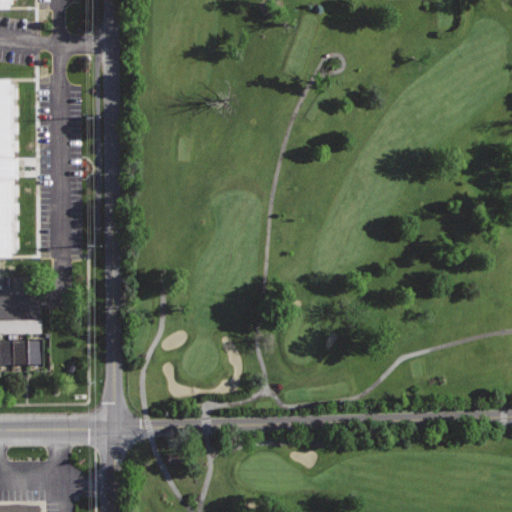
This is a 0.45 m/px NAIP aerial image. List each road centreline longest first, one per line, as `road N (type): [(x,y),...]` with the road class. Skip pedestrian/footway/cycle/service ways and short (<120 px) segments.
road 1 (tertiary): [(112,0),(115,511)]
road 2 (residential): [(511,415),(116,428)]
